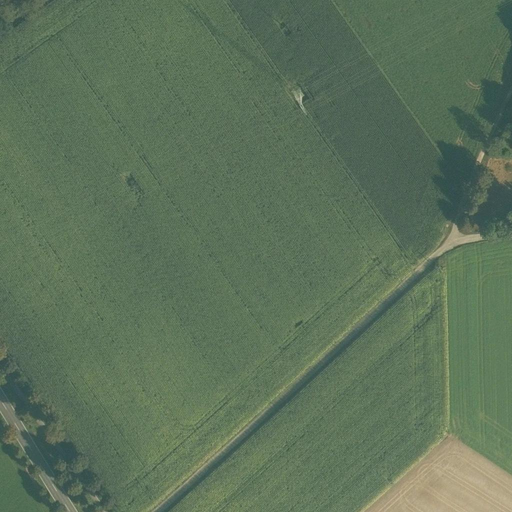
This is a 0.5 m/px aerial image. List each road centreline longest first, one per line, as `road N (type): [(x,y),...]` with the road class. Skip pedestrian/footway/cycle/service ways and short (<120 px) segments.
road 1 (unclassified): [(450,242),(158,511)]
road 2 (unclassified): [(450,242),(468,178),(511,81)]
road 3 (tertiary): [(69,511),(0,399)]
